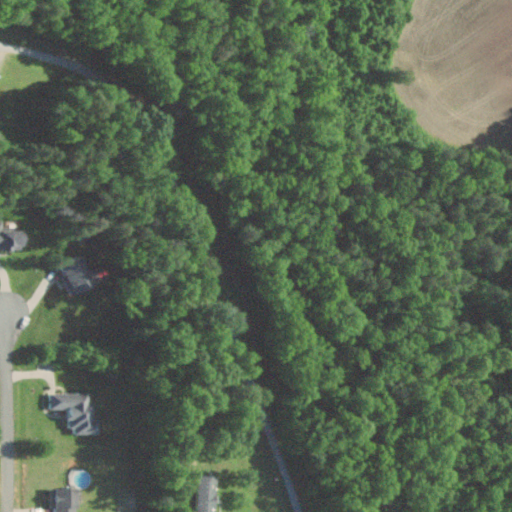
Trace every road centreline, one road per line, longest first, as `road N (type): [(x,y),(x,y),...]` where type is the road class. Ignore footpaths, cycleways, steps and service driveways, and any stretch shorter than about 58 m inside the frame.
road 1 (residential): [(0,55),(85,83),(119,107),(142,141),(189,226),(295,511)]
road 2 (residential): [(9,511),(7,312)]
